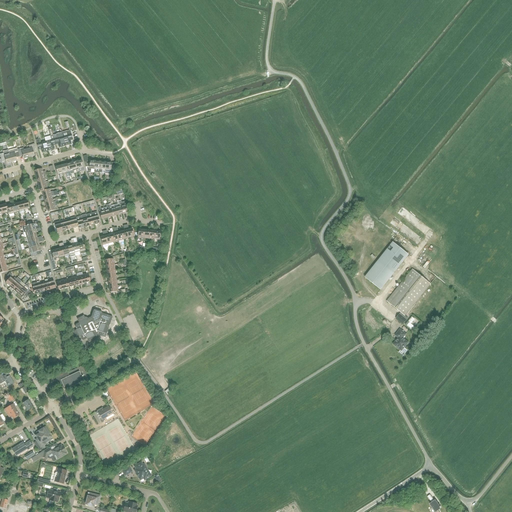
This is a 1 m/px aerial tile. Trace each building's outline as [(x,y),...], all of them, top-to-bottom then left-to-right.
[(67,131),(62,133),(63,137),(65,146),(71,144),(70,139),(72,138),(71,134),(71,133),(70,130),(69,131),(67,131)] [(56,134),(53,135),(55,143),(58,142),(59,147),(65,146),(63,137),(57,138),(56,134)] [(44,137),(46,141),(48,150),(54,149),(53,144),(55,143),(53,135),(44,137)] [(48,150),(46,141),(40,143),(39,139),(36,140),(38,148),(41,147),(42,152),(48,150)] [(29,148),(27,149),(29,157),(34,156),(33,153),(37,152),(35,144),(29,145),(29,148)] [(24,148),(17,149),(19,157),(23,156),(24,159),(29,157),(27,149),(24,150),(24,148)] [(12,153),(9,154),(12,162),(17,161),(16,158),(19,157),(17,149),(11,151),(12,153)] [(12,162),(9,154),(8,151),(3,152),(3,153),(0,154),(2,162),(6,161),(6,164),(12,162)] [(81,160),(76,161),(79,171),(79,172),(84,170),(84,167),(81,160)] [(76,161),(71,163),(73,170),(76,169),(77,172),(79,171),(76,161)] [(102,170),(105,170),(106,162),(99,161),(98,172),(102,173),(102,170)] [(106,162),(105,170),(105,173),(114,174),(114,168),(111,167),(111,163),(106,162)] [(71,163),(66,164),(69,177),(72,176),(71,174),(74,173),(73,170),(71,163)] [(66,164),(61,166),(63,173),(65,172),(67,177),(69,177),(66,164)] [(36,176),(37,181),(45,179),(44,176),(46,175),(46,173),(36,176)] [(121,201),(119,202),(122,214),(128,212),(125,202),(121,202),(121,201)] [(107,207),(104,208),(107,218),(112,217),(108,204),(106,205),(107,207)] [(111,204),(108,204),(112,217),(117,215),(114,205),(111,206),(111,204)] [(107,218),(104,208),(101,208),(100,207),(98,207),(99,212),(101,219),(107,218)] [(97,212),(92,213),(95,224),(100,223),(98,215),(97,212)] [(86,215),(87,218),(89,226),(95,224),(92,213),(86,215)] [(70,218),(71,220),(73,228),(78,227),(78,226),(76,218),(76,217),(70,218)] [(27,226),(22,227),(23,232),(24,232),(40,228),(39,226),(35,227),(34,224),(29,225),(27,225),(27,226)] [(25,232),(26,237),(37,234),(36,231),(40,230),(40,228),(24,232),(25,232)] [(28,242),(29,247),(39,245),(39,242),(43,241),(43,238),(28,242)] [(365,277),(381,290),(409,254),(393,242),(365,277)] [(39,245),(29,247),(28,248),(30,253),(31,253),(32,256),(38,255),(37,251),(41,250),(40,246),(39,245)] [(52,254),(49,255),(51,261),(54,261),(56,260),(56,258),(59,257),(57,250),(51,251),(52,254)] [(386,301),(400,312),(395,319),(403,325),(408,318),(405,316),(431,284),(412,269),(386,301)] [(5,283),(9,286),(16,278),(14,277),(13,278),(11,277),(12,275),(9,272),(5,278),(8,280),(5,283)] [(16,278),(9,286),(14,290),(21,281),(16,278)] [(14,290),(18,293),(25,285),(21,281),(19,283),(14,290)] [(39,281),(37,282),(40,293),(45,291),(43,283),(40,284),(39,281)] [(40,293),(37,282),(32,283),(33,288),(33,290),(34,294),(40,293)] [(25,285),(18,293),(22,297),(24,294),(27,296),(31,292),(28,290),(29,289),(29,288),(25,285)] [(84,315),(82,316),(77,319),(79,323),(75,324),(75,326),(77,329),(73,331),(76,338),(80,336),(82,340),(83,341),(87,339),(89,342),(96,339),(97,338),(99,335),(105,337),(107,333),(112,317),(102,313),(101,312),(102,312),(95,309),(93,310),(93,311),(91,316),(86,319),(84,315)] [(405,325),(413,331),(416,328),(411,324),(415,319),(412,317),(405,325)] [(392,344),(402,351),(409,342),(404,338),(407,334),(400,328),(395,335),(398,338),(392,344)] [(92,381),(84,365),(82,366),(68,372),(67,371),(55,377),(60,388),(64,387),(65,390),(74,386),(75,389),(92,381)] [(1,374),(0,374),(0,384),(5,381),(7,384),(10,382),(6,375),(3,377),(1,374)] [(6,397),(9,402),(14,399),(11,394),(6,397)] [(23,403),(27,410),(33,407),(28,400),(23,403)] [(9,418),(12,416),(13,419),(19,415),(15,408),(14,408),(12,404),(4,409),(9,418)] [(97,411),(95,413),(101,423),(103,422),(104,421),(105,420),(104,419),(113,414),(112,413),(109,407),(108,406),(103,409),(102,407),(100,409),(97,411)] [(37,441),(34,443),(39,451),(42,449),(41,447),(45,444),(49,441),(47,438),(48,437),(47,435),(49,434),(45,428),(38,432),(40,434),(37,435),(36,436),(38,439),(36,440),(37,441)] [(28,450),(34,446),(30,441),(24,445),(23,443),(12,449),(16,456),(27,449),(28,450)] [(42,457),(47,458),(50,459),(51,458),(53,461),(57,459),(66,454),(66,453),(65,451),(66,451),(63,446),(63,447),(62,447),(61,445),(60,445),(61,445),(50,451),(49,448),(44,451),(42,457)] [(144,479),(151,476),(144,465),(143,465),(141,463),(135,466),(137,469),(135,470),(140,480),(143,478),(144,479)] [(132,472),(129,466),(122,470),(125,476),(132,472)] [(55,476),(56,477),(55,482),(63,484),(65,474),(66,474),(66,472),(66,471),(58,469),(57,472),(56,472),(55,473),(55,475),(55,476)] [(57,500),(59,500),(60,495),(59,495),(59,493),(60,493),(60,494),(60,493),(49,490),(47,497),(52,498),(51,501),(57,502),(57,500)] [(86,504),(94,506),(95,503),(98,504),(100,496),(90,493),(88,499),(87,498),(86,504)] [(429,504),(435,511),(436,511),(441,508),(435,500),(434,501),(430,494),(427,496),(432,502),(429,504)] [(136,511),(137,506),(136,506),(136,504),(131,502),(130,505),(125,503),(123,511),(128,511),(134,511),(135,511),(136,511)]
